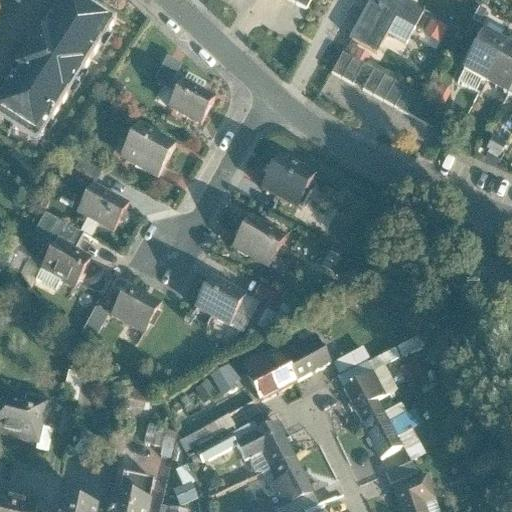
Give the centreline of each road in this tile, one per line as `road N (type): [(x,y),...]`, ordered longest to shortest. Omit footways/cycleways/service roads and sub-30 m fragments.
road 1 (residential): [(268,97),(347,151),(511,223)]
road 2 (residential): [(268,97),(168,284)]
road 3 (residential): [(167,0),(268,97)]
